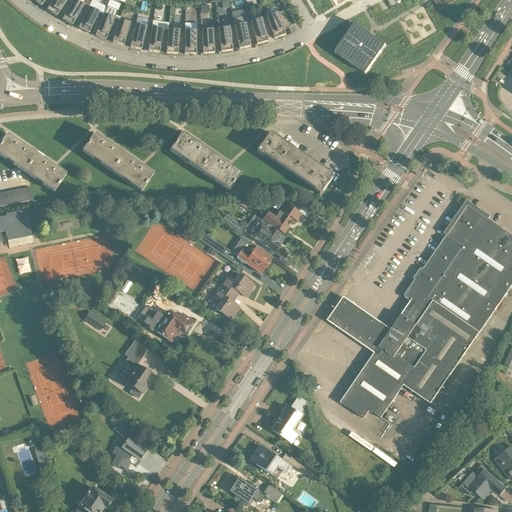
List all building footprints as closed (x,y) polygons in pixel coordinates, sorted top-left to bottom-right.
[(61,9),(66,13),(73,1),(72,0),(53,0),(51,3),(46,10),(56,17),(61,9)] [(76,18),(82,21),(88,9),(84,6),(84,5),(74,0),(73,0),(73,1),(66,13),(62,20),(72,26),(76,18)] [(382,9),(399,3),(398,0),(381,0),(379,1),(382,9)] [(434,0),(433,1),(435,4),(437,7),(439,11),(445,8),(442,4),(440,1),(439,0),(434,0)] [(92,26),(98,29),(103,16),(99,13),(89,7),(88,9),(82,21),(78,29),(88,34),(92,26)] [(109,32),(115,35),(119,21),(114,19),(117,11),(107,7),(103,16),(98,29),(95,36),(105,41),(109,32)] [(266,17),(266,18),(271,32),(274,39),(285,35),(282,27),(289,23),(283,12),(277,14),(277,13),(266,17)] [(244,17),(233,19),(234,28),(237,41),(238,45),(239,50),(250,47),(249,42),(248,38),(254,37),(250,22),(248,16),(244,17)] [(265,33),(271,32),(266,18),(262,20),(261,19),(250,22),(254,37),(257,45),(268,42),(265,33)] [(126,38),(132,40),(135,26),(130,24),(130,23),(119,20),(119,21),(115,35),(112,43),(123,46),(126,38)] [(143,42),(149,43),(151,29),(146,28),(147,27),(135,24),(135,26),(132,40),(130,48),(141,50),(143,42)] [(231,42),(237,41),(234,28),(229,28),(229,27),(218,29),(218,30),(220,44),(221,53),(232,51),(231,42)] [(350,31),(337,51),(338,51),(344,55),(342,58),(359,70),(361,67),(367,71),(368,72),(381,53),(378,51),(382,45),(383,44),(374,38),(372,36),(369,34),(367,33),(358,27),(357,27),(353,33),(350,31)] [(161,44),(167,45),(168,31),(163,31),(163,30),(151,28),(151,29),(149,43),(148,51),(159,53),(161,44)] [(178,46),(184,46),(184,32),(179,32),(180,31),(168,30),(168,31),(167,45),(166,54),(177,55),(178,46)] [(213,45),(220,44),(218,30),(213,31),(213,30),(201,31),(201,32),(202,46),(202,54),(214,54),(213,45)] [(196,46),(202,46),(201,32),(196,32),(196,31),(184,31),(184,32),(184,46),(184,55),(196,55),(196,46)] [(199,172),(211,154),(181,133),(169,151),(199,172)] [(332,176),(275,137),(269,133),(260,146),(256,152),(262,156),(264,153),(315,188),(313,191),(319,195),(322,191),(332,176)] [(0,156),(24,173),(36,155),(7,134),(0,143),(0,156)] [(111,172),(124,154),(94,134),(82,152),(111,172)] [(153,175),(124,154),(111,172),(141,192),(153,175)] [(240,174),(211,154),(199,172),(228,192),(240,174)] [(66,175),(36,155),(24,173),(54,193),(66,175)] [(32,200),(30,188),(24,189),(27,202),(32,200)] [(21,203),(27,202),(24,189),(18,190),(21,203)] [(12,191),(15,204),(21,203),(18,190),(12,191)] [(7,192),(9,205),(15,204),(12,191),(7,192)] [(3,206),(9,205),(7,192),(1,193),(3,206)] [(249,201),(247,200),(243,197),(240,203),(245,206),(249,201)] [(303,215),(299,213),(302,208),(294,202),(292,201),(289,206),(283,202),(277,211),(279,212),(276,216),(271,213),(270,214),(267,213),(263,211),(259,218),(262,220),(262,221),(270,226),(282,233),(292,219),(298,223),(303,215)] [(403,386),(430,405),(511,285),(511,236),(468,206),(411,289),(406,296),(412,300),(392,329),(386,338),(383,336),(371,352),(375,354),(341,403),(364,419),(369,411),(381,419),(403,386)] [(27,212),(0,217),(0,232),(5,232),(7,241),(32,236),(27,212)] [(229,227),(239,234),(243,228),(226,216),(222,222),(229,227)] [(279,244),(284,238),(264,225),(265,224),(260,221),(249,236),(254,240),(255,239),(275,253),(276,251),(277,251),(279,248),(279,247),(280,245),(279,244)] [(220,254),(224,248),(204,235),(200,240),(210,247),(220,254)] [(243,253),(241,252),(236,259),(244,265),(245,264),(260,274),(267,264),(269,264),(270,261),(270,260),(271,258),(256,248),(257,246),(251,242),(243,253)] [(227,277),(220,287),(232,296),(236,291),(246,298),(251,290),(250,290),(253,285),(239,275),(235,282),(227,277)] [(92,297),(90,286),(78,289),(80,300),(92,297)] [(232,296),(220,287),(213,298),(220,303),(216,310),(229,319),(233,314),(234,315),(239,307),(229,301),(232,296)] [(99,298),(94,295),(87,306),(93,309),(99,298)] [(392,329),(344,296),(327,320),(371,352),(383,336),(386,338),(392,329)] [(152,310),(151,312),(145,308),(137,319),(149,327),(149,330),(152,332),(155,331),(170,342),(175,334),(176,335),(179,331),(183,334),(191,322),(180,314),(178,319),(169,313),(165,319),(152,310)] [(100,331),(106,323),(90,312),(84,320),(100,331)] [(124,363),(131,368),(123,381),(133,388),(131,393),(139,399),(154,377),(137,365),(142,357),(148,349),(136,341),(126,355),(129,357),(124,363)] [(297,397),(289,409),(286,407),(281,414),(282,415),(271,431),(292,445),(297,436),(291,431),(301,417),(308,406),(307,403),(297,397)] [(134,433),(121,423),(117,429),(130,438),(134,433)] [(113,454),(116,456),(111,464),(122,470),(121,470),(125,472),(130,462),(128,461),(132,455),(139,460),(145,452),(127,440),(121,448),(117,445),(113,454)] [(42,446),(35,448),(40,462),(46,460),(42,446)] [(495,459),(500,467),(504,472),(505,471),(511,480),(511,446),(495,459)] [(285,474),(290,467),(259,447),(249,461),(276,479),(281,471),(285,474)] [(87,467),(99,469),(100,462),(97,462),(99,454),(90,453),(87,467)] [(506,489),(485,471),(486,469),(482,465),(474,473),(473,472),(464,483),(484,500),(489,494),(490,495),(493,491),(499,496),(506,489)] [(260,504),(265,496),(276,504),(282,495),(268,486),(262,494),(258,491),(239,478),(229,492),(248,505),(252,498),(260,504)] [(106,509),(112,501),(92,488),(88,494),(87,493),(86,495),(87,495),(75,511),(100,511),(103,507),(106,509)] [(22,510),(18,498),(14,500),(18,511),(22,510)]
